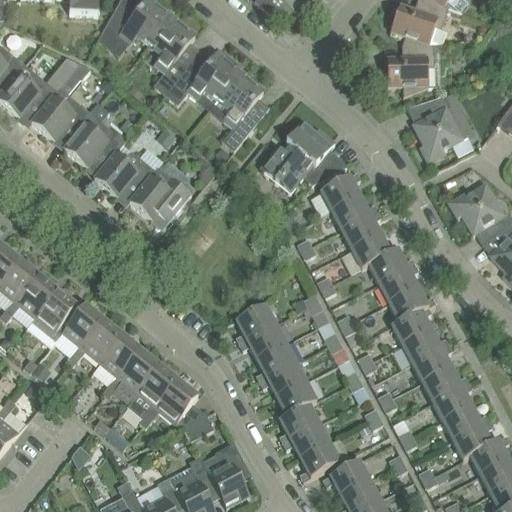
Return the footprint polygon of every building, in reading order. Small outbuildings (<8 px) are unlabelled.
[(70,18),(99,20),(99,4),(86,3),(86,0),(20,0),(21,0),(70,3),(70,18)] [(255,6),(255,7),(278,25),(286,15),(295,22),(310,5),(303,0),(261,0),(256,6),(255,6)] [(418,3),(448,13),(460,16),(468,7),(463,3),(461,1),(461,0),(420,0),(419,2),(418,3)] [(402,50),(402,51),(442,50),(442,49),(447,36),(441,34),(448,13),(418,3),(423,5),(419,16),(400,10),(391,36),(406,41),(403,50),(402,50)] [(137,40),(150,50),(172,22),(149,4),(131,26),(115,14),(98,44),(110,54),(121,40),(130,48),(137,40)] [(195,41),(172,22),(150,50),(162,60),(156,68),(165,76),(154,90),(166,99),(188,73),(177,64),(195,41)] [(0,99),(0,100),(25,69),(2,50),(0,52),(0,78),(0,79),(10,87),(0,99)] [(442,50),(402,51),(407,51),(407,63),(387,63),(388,92),(403,91),(404,100),(403,101),(403,102),(427,92),(429,92),(428,72),(434,72),(434,50),(442,50)] [(199,103),(205,95),(218,105),(240,78),(238,76),(241,72),(222,56),(219,60),(218,59),(199,82),(188,73),(166,99),(178,109),(189,96),(199,103)] [(70,64),(65,71),(72,77),(80,68),(70,64)] [(80,68),(72,77),(82,85),(91,73),(80,68)] [(57,95),(25,69),(0,100),(0,106),(18,121),(19,122),(33,105),(43,113),(32,127),(60,93),(60,92),(57,95)] [(234,155),(240,148),(256,129),(244,120),(264,96),(240,78),(218,105),(230,116),(224,124),(233,132),(222,145),(234,155)] [(64,153),(65,154),(93,119),(60,93),(32,127),(54,145),(68,129),(78,137),(64,153)] [(424,124),(414,130),(424,150),(421,152),(427,163),(430,161),(431,162),(453,150),(458,161),(473,153),(468,142),(462,145),(446,114),(451,112),(444,100),(435,103),(416,109),(424,124)] [(499,128),(500,129),(511,137),(511,109),(511,112),(499,128)] [(111,163),(95,183),(126,146),(93,119),(65,154),(87,172),(101,155),(111,163)] [(312,190),(330,181),(348,171),(344,165),(330,154),(335,148),(318,134),(316,137),(303,126),(281,154),(279,151),(261,174),(290,198),(303,182),(312,190)] [(163,131),(155,141),(167,150),(175,140),(163,131)] [(130,207),(158,172),(155,175),(124,149),(126,146),(95,183),(117,202),(131,185),(141,193),(130,207)] [(219,151),(212,160),(221,167),(228,159),(227,158),(220,152),(219,151)] [(176,186),(158,172),(130,207),(152,224),(153,225),(158,218),(169,227),(177,217),(191,199),(190,198),(176,186)] [(321,197),(330,214),(331,216),(360,201),(354,188),(361,184),(357,177),(321,197)] [(484,233),(491,244),(511,227),(511,222),(508,217),(504,219),(485,190),(455,209),(455,210),(452,212),(458,222),(462,220),(474,239),(484,233)] [(331,216),(341,235),(378,216),(375,210),(367,214),(360,201),(331,216)] [(341,235),(351,254),(381,239),(374,226),(381,222),(378,216),(341,235)] [(511,227),(491,244),(499,253),(490,261),(506,278),(503,281),(511,289),(511,288),(511,227)] [(277,231),(271,238),(281,246),(287,239),(277,231)] [(362,274),(369,270),(398,255),(395,248),(387,252),(381,239),(351,254),(362,274)] [(297,248),(301,256),(312,250),(308,242),(297,248)] [(0,290),(20,265),(2,250),(0,251),(0,290)] [(316,258),(312,250),(301,256),(305,264),(316,258)] [(405,267),(398,255),(369,270),(379,289),(415,270),(412,263),(405,267)] [(7,313),(13,319),(20,310),(17,308),(39,280),(20,265),(0,290),(0,294),(13,305),(7,313)] [(379,289),(389,308),(418,293),(411,280),(419,276),(415,270),(379,289)] [(35,323),(58,295),(39,280),(17,308),(20,310),(35,323)] [(328,281),(317,286),(321,294),(332,288),(328,281)] [(336,296),(332,288),(321,294),(325,302),(336,296)] [(389,308),(399,326),(435,307),(432,301),(425,305),(418,293),(389,308)] [(77,311),(58,295),(35,323),(32,326),(56,346),(63,338),(64,336),(60,332),(77,311)] [(307,311),(319,305),(314,298),(303,304),(307,311)] [(319,305),(307,311),(311,319),(323,313),(319,305)] [(436,308),(435,307),(399,326),(391,330),(402,350),(431,335),(425,322),(432,318),(429,312),(436,308)] [(72,359),(79,364),(85,356),(82,353),(105,325),(85,310),(64,336),(63,338),(79,350),(72,359)] [(276,329),(275,327),(266,310),(236,325),(243,339),(236,342),(239,349),(276,329)] [(13,319),(7,313),(0,321),(0,322),(6,327),(13,319)] [(337,325),(341,333),(353,327),(349,319),(337,325)] [(101,368),(123,340),(105,325),(82,353),(85,356),(101,368)] [(357,334),(353,327),(341,333),(345,340),(357,334)] [(286,348),(276,329),(239,349),(243,355),(250,351),(257,364),(286,348)] [(402,350),(412,369),(449,350),(446,343),(438,347),(431,335),(402,350)] [(328,351),(339,345),(335,337),(324,343),(328,351)] [(109,389),(116,394),(122,386),(119,383),(142,355),(123,340),(101,368),(116,381),(109,389)] [(5,343),(0,349),(9,356),(16,347),(11,343),(5,343)] [(339,345),(328,351),(332,358),(344,352),(339,345)] [(286,348),(257,364),(264,377),(256,381),(259,387),(296,367),(286,348)] [(412,369),(422,388),(452,373),(445,360),(452,356),(449,350),(412,369)] [(119,383),(122,386),(138,399),(160,371),(142,355),(119,383)] [(357,363),(361,371),(373,365),(369,358),(357,363)] [(79,364),(72,359),(65,367),(72,372),(79,364)] [(29,364),(22,373),(29,378),(36,370),(29,364)] [(377,373),(373,365),(361,371),(365,379),(377,373)] [(306,387),(296,367),(259,387),(263,393),(270,389),(277,402),(306,387)] [(41,368),(33,378),(44,388),(52,378),(41,368)] [(153,411),(156,414),(179,386),(160,371),(138,399),(127,411),(143,424),(140,428),(146,433),(153,425),(146,419),(153,411)] [(422,388),(432,407),(469,388),(466,381),(458,385),(452,373),(422,388)] [(355,375),(344,381),(348,388),(359,383),(355,375)] [(359,383),(348,388),(352,396),(363,390),(359,383)] [(180,433),(183,432),(207,419),(193,408),(198,401),(179,386),(156,414),(153,411),(146,419),(153,425),(160,416),(180,433)] [(280,425),(281,426),(309,410),(317,406),(306,387),(277,402),(284,415),(276,419),(280,426),(280,425)] [(432,407),(442,426),(472,411),(465,398),(473,394),(469,388),(432,407)] [(32,389),(26,396),(40,408),(47,400),(32,389)] [(116,394),(109,389),(102,397),(109,403),(116,394)] [(389,396),(377,402),(381,409),(393,403),(389,396)] [(3,412),(9,417),(16,409),(9,403),(3,412)] [(397,411),(393,403),(381,409),(385,417),(397,411)] [(75,405),(70,411),(78,418),(83,412),(75,405)] [(309,410),(281,426),(287,438),(280,442),(283,448),(319,429),(309,410)] [(442,426),(453,446),(489,426),(486,419),(478,423),(472,411),(442,426)] [(0,461),(18,439),(2,426),(9,417),(3,412),(0,415),(0,461)] [(369,427),(380,421),(376,413),(364,419),(369,427)] [(214,434),(207,419),(183,432),(191,446),(197,443),(214,434)] [(380,421),(369,427),(373,434),(384,429),(380,421)] [(99,424),(94,431),(104,439),(110,433),(99,424)] [(453,446),(462,464),(492,448),(485,436),(493,432),(489,426),(453,446)] [(330,448),(319,429),(283,448),(286,454),(294,450),(300,463),(330,448)] [(368,429),(359,434),(362,440),(372,435),(368,429)] [(397,440),(402,448),(413,442),(409,434),(397,440)] [(470,461),(480,479),(509,464),(502,452),(510,448),(506,441),(492,448),(462,464),(463,465),(470,461)] [(417,449),(413,442),(402,448),(406,455),(417,449)] [(250,478),(234,448),(221,455),(218,463),(223,472),(209,479),(217,496),(226,511),(228,511),(250,501),(241,483),(250,478)] [(330,448),(300,463),(307,476),(300,480),(304,487),(340,467),(330,448)] [(80,449),(71,460),(79,474),(92,458),(80,449)] [(398,460),(387,466),(391,473),(402,467),(398,460)] [(176,496),(184,511),(213,511),(208,501),(217,496),(209,479),(206,472),(205,473),(199,461),(188,467),(190,471),(169,482),(173,490),(176,496)] [(480,479),(490,499),(511,487),(511,469),(509,464),(480,479)] [(359,466),(340,475),(323,485),(326,492),(334,488),(341,501),(370,485),(359,466)] [(407,475),(402,467),(391,473),(395,481),(407,475)] [(418,478),(422,486),(433,480),(429,472),(418,478)] [(437,488),(433,480),(422,486),(426,494),(437,488)] [(184,511),(176,496),(175,493),(173,490),(169,482),(157,488),(158,490),(161,496),(165,502),(146,511),(184,511)] [(341,501),(346,511),(365,511),(380,504),(370,485),(341,501)] [(511,487),(490,499),(497,511),(510,511),(511,511),(511,487)] [(127,511),(142,511),(140,507),(137,501),(133,494),(121,501),(127,511)] [(408,503),(412,511),(424,505),(419,497),(408,503)]
